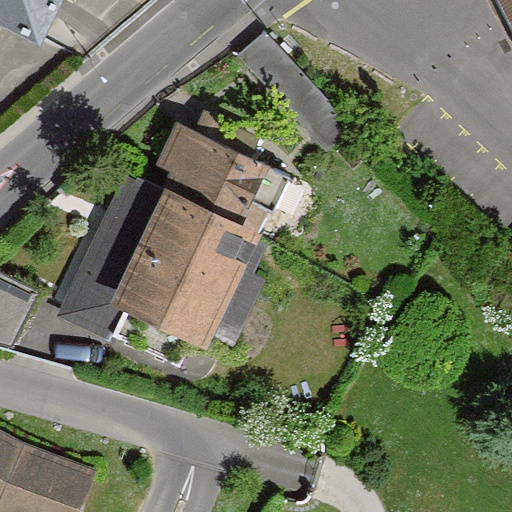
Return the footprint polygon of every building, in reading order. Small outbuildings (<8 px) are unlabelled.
[(53,0),(0,0),(0,9),(39,29),(53,0)] [(511,0),(501,0),(511,22),(511,0)] [(268,33),(241,57),(315,142),(343,118),(268,33)] [(180,203),(128,309),(210,349),(276,213),(262,206),(279,172),(182,125),(159,172),(177,181),(169,198),(180,203)] [(0,261),(0,332),(21,340),(44,278),(0,261)] [(18,451),(0,439),(0,511),(82,511),(96,472),(18,451)]
